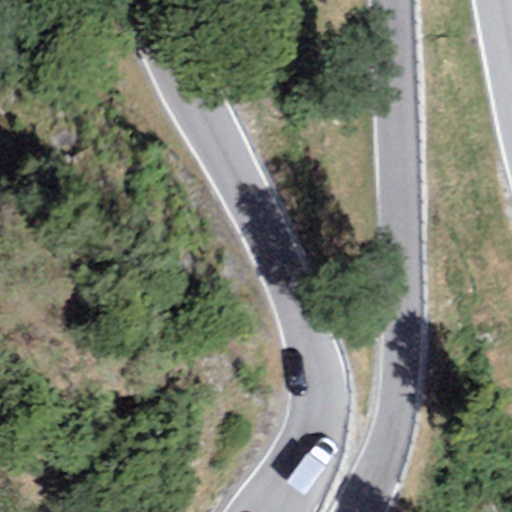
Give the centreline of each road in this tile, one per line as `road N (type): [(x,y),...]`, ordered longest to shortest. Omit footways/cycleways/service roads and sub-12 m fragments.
road 1 (tertiary): [(268,511),(313,425),(309,339),(154,0)]
road 2 (tertiary): [(390,0),(401,353),(391,430),(356,511)]
